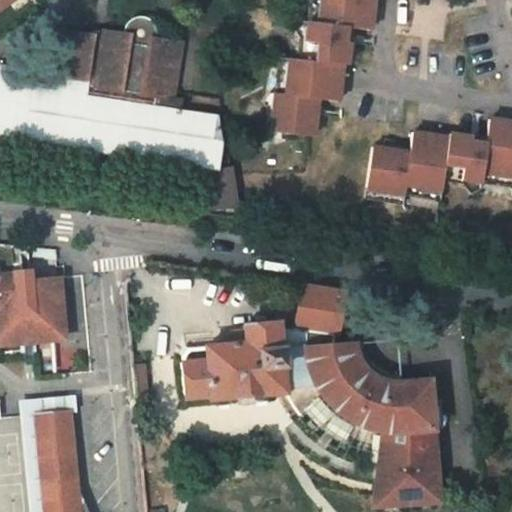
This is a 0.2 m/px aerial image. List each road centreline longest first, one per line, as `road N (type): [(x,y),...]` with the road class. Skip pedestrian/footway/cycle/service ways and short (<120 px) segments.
road 1 (tertiary): [(511,300),(108,242)]
road 2 (unclassified): [(108,242),(136,511)]
road 3 (residential): [(390,0),(385,72),(396,88),(483,102)]
